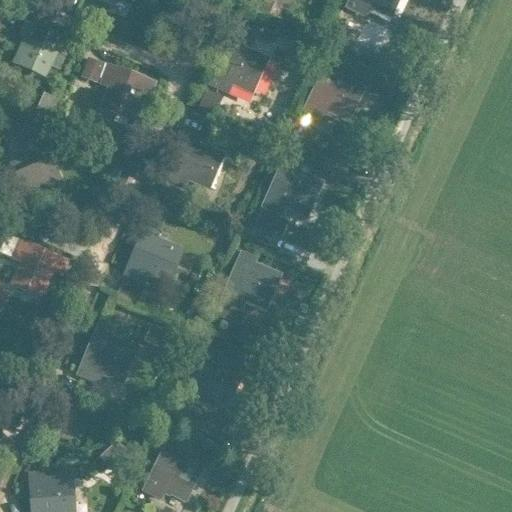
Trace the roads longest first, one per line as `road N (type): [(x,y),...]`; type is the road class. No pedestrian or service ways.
road 1 (residential): [(231,511),(458,0)]
road 2 (residential): [(19,447),(104,257)]
road 3 (residential): [(104,257),(184,75)]
road 4 (residential): [(18,0),(184,75)]
